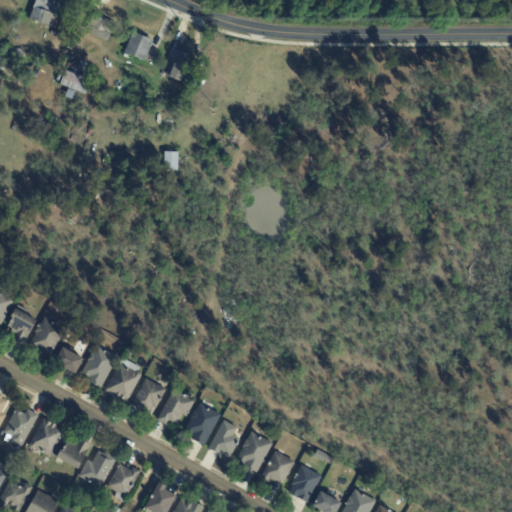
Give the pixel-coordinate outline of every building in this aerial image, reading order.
[(60,0),(63,1),(62,2),(79,8),(70,33),(30,19),(36,0),(60,0)] [(95,16),(115,25),(106,42),(86,32),(94,15),(95,16)] [(153,44),(145,62),(125,53),(134,33),(154,42),(153,44)] [(18,48),(29,53),(22,68),(11,63),(18,48)] [(181,53),(194,57),(184,84),(166,77),(176,51),(181,53)] [(86,94),(76,90),(72,98),(66,96),(69,87),(61,83),(61,82),(57,80),(61,68),(65,70),(66,69),(83,76),(84,73),(88,74),(87,77),(92,79),(89,85),(93,86),(91,91),(88,90),(86,94)] [(104,89),(109,91),(105,99),(100,96),(104,89)] [(179,152),(178,170),(164,169),(165,151),(179,152)] [(0,291),(15,300),(0,327),(0,291)] [(18,309),(37,320),(35,322),(38,323),(35,328),(33,326),(23,345),(12,339),(14,334),(11,331),(12,328),(7,326),(11,319),(10,318),(15,308),(18,309)] [(49,320),(66,328),(49,359),(38,353),(40,350),(30,345),(36,333),(35,332),(39,324),(41,325),(45,317),(49,320)] [(100,347),(118,358),(101,388),(89,381),(91,378),(82,374),(89,361),(88,360),(92,353),(93,353),(97,346),(100,347)] [(73,352),(84,358),(76,374),(55,362),(63,347),(73,352)] [(116,396),(106,390),(120,363),(129,368),(132,363),(141,367),(139,371),(141,372),(142,375),(127,402),(116,396)] [(157,385),(166,390),(156,408),(153,407),(148,415),(131,405),(146,379),(157,385)] [(184,415),(182,415),(177,425),(171,422),(169,426),(158,420),(174,389),(187,396),(189,392),(194,395),(192,399),(196,401),(187,417),(184,415)] [(0,394),(4,396),(2,399),(8,402),(2,413),(6,415),(0,425),(0,394)] [(204,406),(221,416),(205,445),(193,439),(195,437),(189,433),(190,431),(186,429),(192,419),(191,418),(195,411),(196,412),(200,404),(204,406)] [(29,410),(39,416),(21,448),(9,441),(11,437),(4,432),(16,409),(25,414),(28,410),(29,410)] [(56,424),(57,425),(56,426),(65,431),(51,458),(35,449),(33,449),(30,448),(30,445),(44,419),(51,423),(52,422),(56,424)] [(237,429),(234,436),(241,439),(239,442),(240,443),(238,446),(237,445),(230,459),(221,454),(209,448),(224,421),(238,428),(237,429)] [(255,434),(273,444),(257,474),(245,468),(247,465),(237,460),(243,448),(243,447),(247,440),(252,432),(255,434)] [(81,439),(91,445),(78,468),(57,457),(61,449),(63,450),(64,448),(63,447),(64,445),(65,446),(67,441),(72,444),(74,441),(77,443),(80,438),(81,439)] [(105,455),(106,456),(108,453),(117,458),(101,488),(79,476),(88,461),(92,463),(99,452),(105,455)] [(278,453),(295,463),(282,486),(270,479),(269,482),(262,478),(269,465),(268,465),(270,462),(276,452),(278,453)] [(0,462),(11,468),(0,488),(0,462)] [(121,465),(132,471),(133,468),(141,472),(124,503),(114,498),(117,492),(107,487),(120,464),(121,465)] [(305,467),(322,477),(308,503),(299,498),(298,498),(289,493),(294,486),(291,485),(295,477),(297,473),(297,474),(302,466),(305,467)] [(16,484),(18,486),(19,485),(22,487),(22,488),(23,488),(26,484),(33,488),(19,511),(17,511),(11,508),(12,507),(10,506),(7,511),(0,508),(0,498),(10,481),(16,484)] [(166,491),(177,497),(168,511),(151,511),(145,508),(151,498),(150,498),(152,495),(153,495),(160,483),(167,487),(165,490),(166,491)] [(363,494),(377,502),(371,511),(343,511),(347,506),(346,505),(350,498),(351,498),(355,490),(363,494)] [(47,496),(60,503),(54,511),(25,511),(38,491),(47,496)] [(332,497),(342,503),(337,511),(323,511),(314,507),(316,502),(322,492),(332,497)] [(194,502),(205,508),(202,511),(173,511),(174,511),(175,511),(182,498),(192,504),(194,502)]
